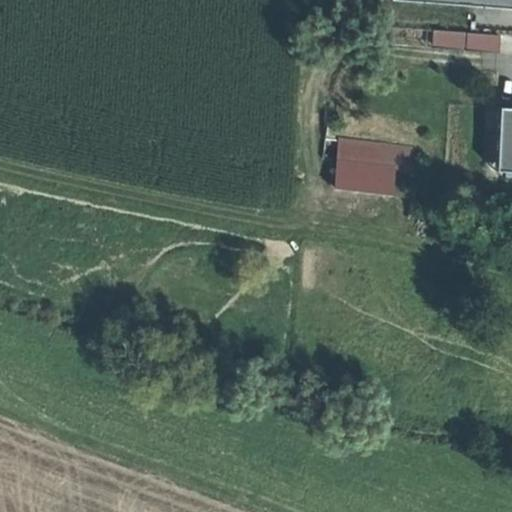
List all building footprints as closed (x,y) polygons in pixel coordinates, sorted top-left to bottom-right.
[(511,0),(388,0),(511,9),(511,0)] [(431,27),(429,42),(493,49),(494,34),(431,27)] [(511,109),(495,108),(493,134),(499,134),(497,164),(511,164),(511,109)] [(499,134),(493,134),(491,171),(511,172),(511,164),(497,164),(499,134)] [(393,169),(338,164),(335,191),(390,196),(393,169)]
